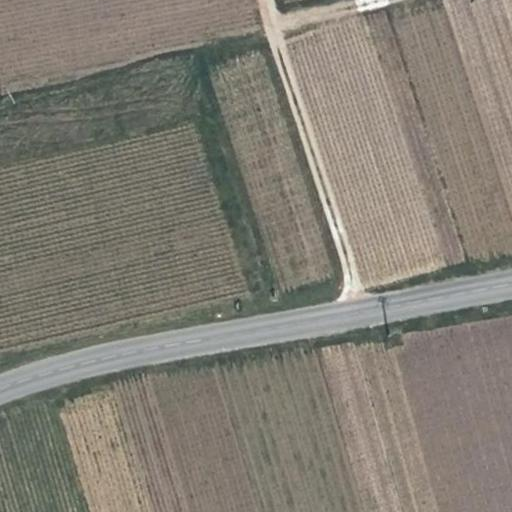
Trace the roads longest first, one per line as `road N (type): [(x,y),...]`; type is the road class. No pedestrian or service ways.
road 1 (tertiary): [(0,389),(88,361),(511,285)]
road 2 (track): [(363,314),(263,0)]
